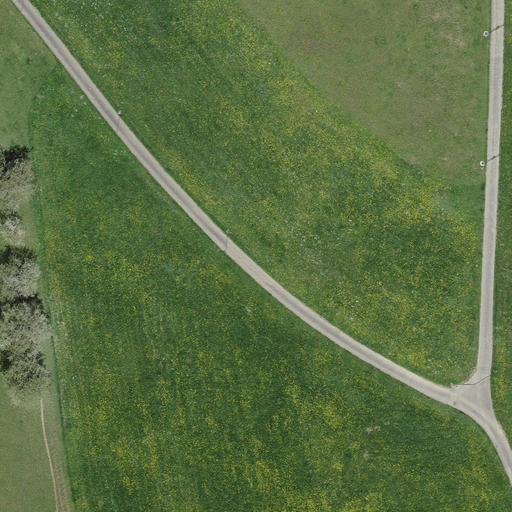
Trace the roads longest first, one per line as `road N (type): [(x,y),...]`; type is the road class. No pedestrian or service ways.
road 1 (unclassified): [(17,0),(170,192),(315,321),(479,413),(511,469)]
road 2 (track): [(498,0),(479,413)]
